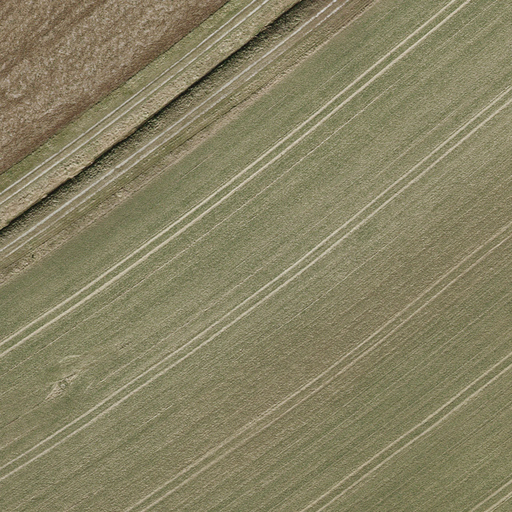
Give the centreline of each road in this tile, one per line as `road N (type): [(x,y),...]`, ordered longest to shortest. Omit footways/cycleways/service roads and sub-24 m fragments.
road 1 (track): [(0,255),(327,0)]
road 2 (track): [(262,0),(0,200)]
